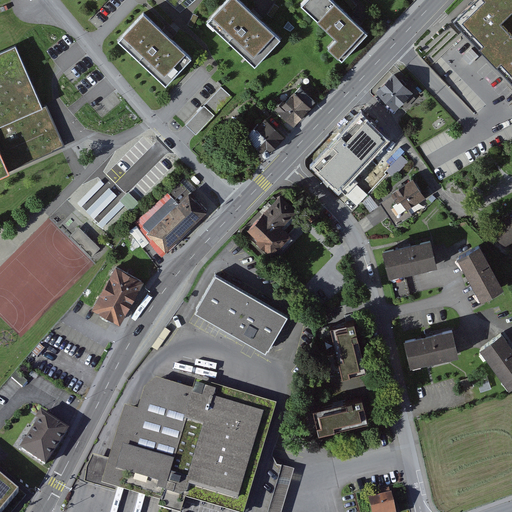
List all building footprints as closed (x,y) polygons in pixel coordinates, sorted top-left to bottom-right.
[(227,0),(206,24),(254,68),(279,40),(256,19),(235,0),(227,0)] [(341,62),(369,33),(342,9),(332,0),(305,0),(300,6),(336,38),(327,47),(341,62)] [(511,0),(473,0),(453,21),(487,55),(511,81),(511,0)] [(117,42),(164,87),(190,61),(166,37),(144,15),(117,42)] [(0,175),(63,147),(17,46),(0,53),(0,175)] [(398,72),(379,91),(397,109),(416,89),(398,72)] [(198,134),(233,95),(221,85),(186,124),(198,134)] [(296,88),(277,105),(296,124),(314,107),(296,88)] [(362,148),(382,129),(362,108),(342,128),(362,148)] [(287,135),(267,115),(247,134),(267,154),(287,135)] [(388,141),(372,158),(387,173),(404,157),(388,141)] [(414,180),(380,203),(385,211),(395,226),(412,214),(408,208),(425,197),(414,180)] [(191,191),(149,231),(168,250),(210,210),(191,191)] [(286,193),(250,228),(271,250),(289,232),(284,227),(302,209),(286,193)] [(378,206),(370,196),(362,202),(370,212),(374,209),(378,206)] [(511,215),(493,226),(505,246),(511,242),(511,215)] [(91,255),(100,247),(80,226),(71,235),(91,255)] [(436,239),(388,250),(394,275),(441,263),(436,239)] [(486,244),(463,256),(487,298),(509,286),(486,244)] [(146,279),(117,264),(95,307),(123,322),(146,279)] [(290,315),(216,273),(195,310),(269,353),(290,315)] [(360,318),(334,325),(347,374),(372,367),(360,318)] [(457,327),(410,339),(416,364),(427,361),(446,357),(464,352),(457,327)] [(511,336),(507,329),(485,346),(511,382),(511,336)] [(469,377),(461,380),(464,390),(472,387),(469,377)] [(194,392),(158,380),(145,392),(140,411),(126,408),(110,461),(94,458),(87,472),(86,486),(116,495),(118,490),(161,502),(159,508),(173,511),(182,511),(187,499),(231,511),(244,511),(275,406),(198,382),(194,392)] [(367,395),(317,407),(323,431),(373,419),(367,395)] [(68,431),(40,412),(19,450),(45,467),(68,431)] [(283,465),(268,511),(282,511),(291,486),(305,490),(310,474),(283,465)] [(0,511),(17,493),(0,478),(0,511)] [(395,511),(392,496),(370,501),(372,511),(395,511)]
